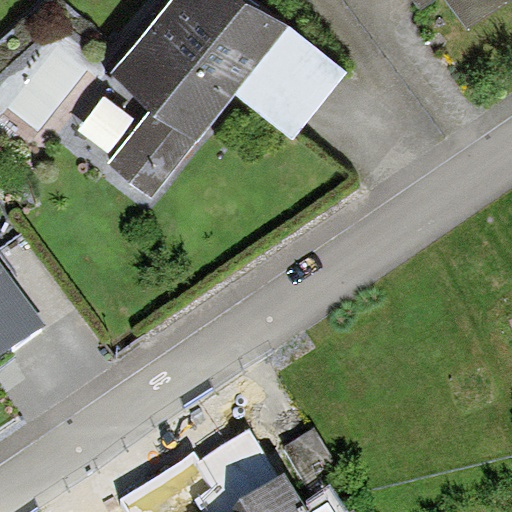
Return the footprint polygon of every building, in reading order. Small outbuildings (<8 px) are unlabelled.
[(331,61),(256,0),(170,0),(113,70),(147,99),(100,156),(144,192),(240,76),(287,114),(331,61)] [(456,0),(467,13),(483,0),(456,0)] [(0,357),(35,331),(0,283),(0,357)] [(312,431),(279,450),(304,494),(337,476),(312,431)] [(305,511),(288,485),(247,511),(305,511)]
